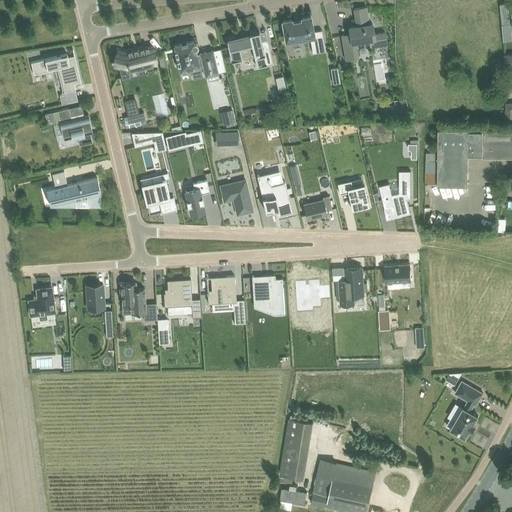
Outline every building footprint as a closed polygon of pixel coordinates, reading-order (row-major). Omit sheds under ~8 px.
[(508,2),(500,3),(502,24),(510,23),(508,2)] [(349,27),(350,33),(342,34),(346,59),(347,59),(352,58),(358,57),(355,42),(369,40),(370,46),(387,43),(385,32),(374,34),(372,23),(369,24),(366,6),(354,8),(357,26),(349,27)] [(291,19),(282,20),(283,22),(281,22),(282,30),(284,30),(286,41),(310,37),(313,52),(325,50),(322,29),(313,31),(311,16),(302,17),(302,20),(292,22),(291,19)] [(249,34),(227,39),(232,61),(242,59),(242,56),(254,53),(257,66),(273,62),(267,36),(267,39),(261,41),(259,31),(259,30),(249,33),(249,34)] [(194,40),(174,45),(178,60),(176,60),(177,66),(179,65),(189,63),(190,65),(191,68),(203,65),(206,76),(208,75),(209,80),(219,78),(218,73),(213,50),(197,54),(195,48),(197,48),(197,47),(197,45),(197,44),(196,43),(194,43),(194,40)] [(125,51),(118,50),(114,66),(119,67),(121,78),(130,76),(129,70),(156,63),(152,45),(143,47),(144,51),(141,51),(140,48),(125,51)] [(67,53),(31,62),(33,72),(51,68),(58,66),(61,80),(65,80),(68,90),(75,89),(74,82),(81,81),(74,54),(67,56),(67,53)] [(338,67),(331,68),(333,83),(340,82),(338,67)] [(279,92),(287,90),(283,76),(275,77),(279,92)] [(65,93),(60,95),(62,104),(68,102),(65,93)] [(398,106),(387,108),(389,117),(404,114),(402,98),(397,99),(398,106)] [(92,127),(89,114),(71,118),(69,107),(45,113),(48,124),(60,121),(63,134),(71,132),(72,136),(77,135),(79,145),(92,141),(90,131),(89,132),(88,128),(92,127)] [(231,110),(223,112),(226,124),(234,122),(231,110)] [(128,115),(127,115),(129,123),(145,119),(143,112),(128,115)] [(425,172),(425,184),(468,185),(468,154),(482,154),(482,155),(511,155),(511,128),(483,129),(483,130),(469,130),(469,129),(438,128),(438,151),(426,151),(426,159),(438,159),(438,172),(425,172)] [(318,130),(309,132),(311,140),(320,138),(318,130)] [(162,131),(131,132),(135,146),(154,141),(156,151),(167,148),(162,131)] [(186,133),(185,131),(166,136),(169,148),(176,147),(175,145),(188,142),(186,133)] [(238,131),(222,132),(222,144),(238,143),(238,131)] [(55,187),(46,189),(50,205),(101,206),(101,193),(97,177),(67,184),(64,170),(52,173),(55,187)] [(391,207),(394,217),(401,215),(401,216),(403,215),(402,215),(411,213),(407,198),(411,197),(411,170),(399,170),(399,192),(392,194),(389,183),(379,185),(385,208),(384,208),(385,210),(385,209),(391,207)] [(259,174),(257,175),(262,196),(266,211),(273,209),(277,208),(278,215),(282,214),(286,213),(292,211),(289,195),(288,195),(288,193),(285,180),(283,181),(270,184),(269,180),(270,180),(269,176),(268,176),(268,173),(259,175),(259,174)] [(162,179),(142,184),(149,213),(162,210),(159,200),(170,198),(165,178),(162,179)] [(194,188),(185,190),(187,200),(186,200),(188,206),(189,206),(191,214),(205,211),(203,202),(204,202),(202,196),(201,196),(200,193),(210,191),(207,179),(193,182),(194,188)] [(245,179),(220,185),(224,200),(235,198),(236,204),(235,204),(237,214),(253,210),(245,179)] [(351,180),(337,183),(340,193),(348,191),(352,208),(358,207),(358,209),(370,206),(368,199),(365,187),(364,183),(352,185),(351,180)] [(323,199),(303,204),(307,219),(327,214),(326,210),(332,208),(329,195),(322,196),(323,199)] [(410,264),(385,265),(386,282),(411,280),(410,264)] [(346,279),(339,280),(341,304),(354,303),(354,295),(364,294),(364,290),(368,290),(367,282),(363,283),(362,267),(345,268),(346,279)] [(208,290),(207,290),(207,293),(208,293),(208,303),(212,303),(233,301),(234,309),(235,323),(246,322),(244,298),(236,299),(235,275),(211,276),(212,289),(208,289),(208,288),(207,288),(208,290)] [(254,275),(252,275),(253,287),(254,287),(254,289),(255,297),(255,300),(264,300),(264,304),(275,303),(275,313),(276,313),(279,313),(281,313),(281,312),(284,312),(284,314),(285,313),(283,287),(283,284),(284,284),(283,277),(276,278),(273,278),(273,276),(262,277),(260,277),(254,278),(254,275)] [(192,304),(192,311),(192,317),(201,316),(200,298),(192,298),(191,286),(191,278),(167,279),(168,292),(164,292),(164,306),(192,304)] [(305,280),(295,281),(297,311),(313,310),(313,306),(321,306),(319,279),(309,280),(309,284),(306,285),(305,280)] [(124,281),(119,282),(120,293),(122,293),(123,305),(131,304),(131,312),(144,311),(144,320),(157,319),(156,302),(145,303),(144,290),(136,290),(136,281),(124,282),(124,281)] [(91,284),(86,285),(86,287),(88,308),(104,307),(103,283),(91,284)] [(38,299),(29,300),(31,315),(39,314),(40,320),(48,319),(47,313),(55,312),(54,306),(60,306),(59,296),(53,296),(52,287),(37,289),(38,299)] [(386,310),(379,310),(380,329),(387,329),(386,310)] [(167,318),(157,319),(159,343),(169,342),(167,318)] [(424,339),(416,340),(417,347),(425,347),(424,339)] [(462,372),(449,372),(445,379),(455,384),(462,372)] [(463,407),(456,420),(451,417),(446,425),(451,428),(465,437),(470,429),(472,430),(475,424),(474,423),(478,415),(470,410),(474,404),(476,405),(483,393),(462,380),(455,393),(468,400),(464,407),(463,407)] [(313,422),(298,419),(299,416),(290,414),(290,417),(288,417),(279,476),(280,476),(279,480),(292,482),(293,477),(304,478),(313,422)] [(310,509),(311,502),(354,511),(390,511),(391,508),(378,505),(378,506),(368,504),(376,471),(320,459),(311,500),(301,498),(299,507),(310,509)]
